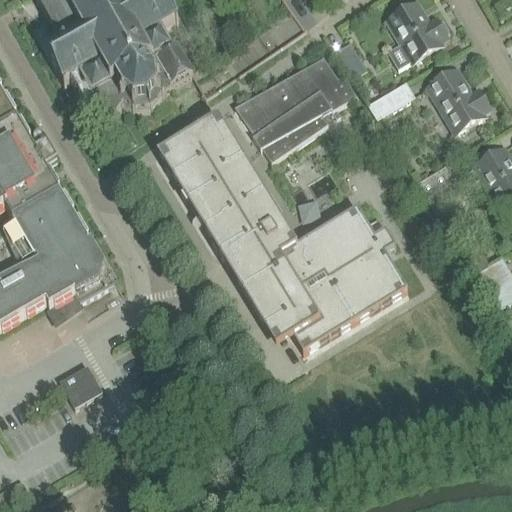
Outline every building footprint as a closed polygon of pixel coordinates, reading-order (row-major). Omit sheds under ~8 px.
[(35,0),(50,27),(34,36),(64,90),(81,81),(103,119),(117,120),(124,108),(134,116),(152,114),(163,101),(164,97),(194,81),(178,52),(187,47),(177,30),(179,28),(163,0),(35,0)] [(417,8),(388,26),(398,43),(401,48),(411,65),(413,68),(426,61),(443,51),(441,47),(448,43),(446,40),(448,39),(449,35),(444,27),(440,26),(438,27),(436,24),(429,28),(417,8)] [(351,48),(335,57),(346,75),(353,85),(368,76),(351,48)] [(339,84),(324,63),(235,113),(263,156),(273,170),(329,131),(323,122),(332,116),(333,117),(357,102),(343,77),(342,78),(344,81),(339,84)] [(428,93),(456,140),(486,122),(483,118),(490,114),(479,95),(472,99),(458,75),(428,93)] [(407,87),(369,110),(378,125),(416,102),(407,87)] [(0,336),(47,309),(50,314),(75,300),(81,309),(117,288),(122,285),(97,242),(89,246),(47,173),(58,166),(45,143),(34,150),(0,92),(0,336)] [(158,160),(221,264),(244,250),(259,275),(247,282),(269,319),(276,315),(303,359),(408,296),(386,259),(395,253),(395,254),(396,253),(386,236),(384,236),(384,237),(375,242),(358,214),(297,251),(219,123),(158,160)] [(470,198),(466,192),(482,183),(501,215),(505,213),(508,216),(511,217),(511,166),(505,154),(461,181),(452,167),(425,184),(419,187),(417,188),(427,203),(436,218),(450,209),(451,211),(455,213),(460,212),(464,210),(466,206),(466,200),(470,198)] [(418,173),(413,177),(419,187),(425,184),(418,173)] [(511,277),(503,263),(475,280),(497,316),(511,307),(511,277)] [(104,398),(88,372),(60,388),(76,414),(104,398)] [(0,498),(0,511),(10,511),(31,500),(22,486),(0,498)] [(235,511),(222,489),(193,506),(196,511),(235,511)]
